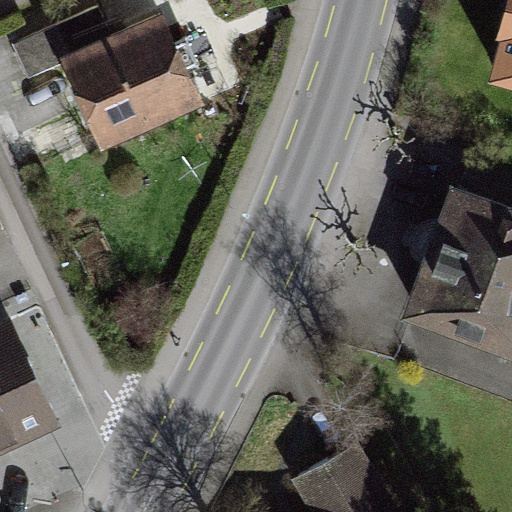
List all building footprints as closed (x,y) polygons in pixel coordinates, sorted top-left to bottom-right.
[(511,0),(489,0),(465,76),(511,90),(511,0)] [(164,24),(63,75),(106,159),(207,107),(164,24)] [(511,217),(456,196),(410,316),(511,354),(511,217)] [(127,231),(79,259),(112,318),(160,290),(127,231)] [(5,326),(0,328),(0,445),(50,423),(5,326)] [(305,511),(384,511),(385,511),(355,460),(295,494),(305,511)]
